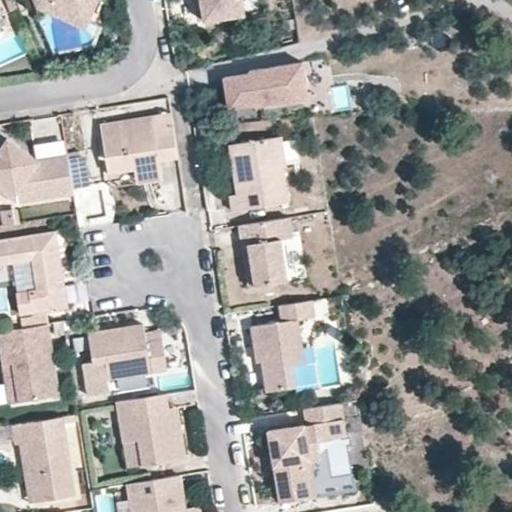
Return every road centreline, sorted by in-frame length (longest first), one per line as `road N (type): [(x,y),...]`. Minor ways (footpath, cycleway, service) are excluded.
road 1 (residential): [(172,278),(193,301),(233,511)]
road 2 (residential): [(144,0),(147,45),(123,79),(0,105)]
road 3 (residential): [(172,278),(159,289),(141,289),(128,277),(126,260),(135,245),(152,240),(168,247),(176,268)]
